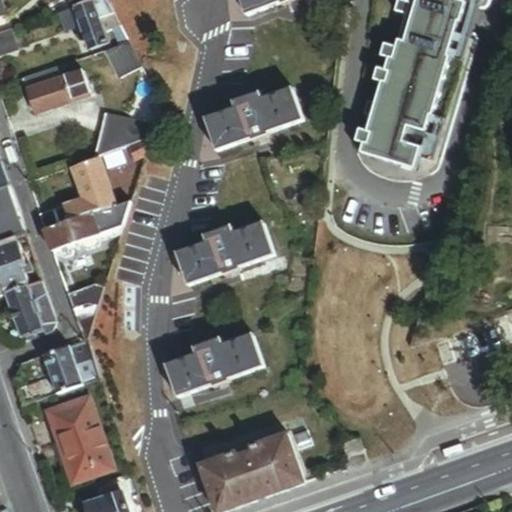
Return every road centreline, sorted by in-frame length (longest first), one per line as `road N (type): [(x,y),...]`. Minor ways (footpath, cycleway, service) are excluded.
road 1 (residential): [(0,138),(69,339),(0,366)]
road 2 (tertiary): [(511,453),(356,511)]
road 3 (unknown): [(168,483),(300,409)]
